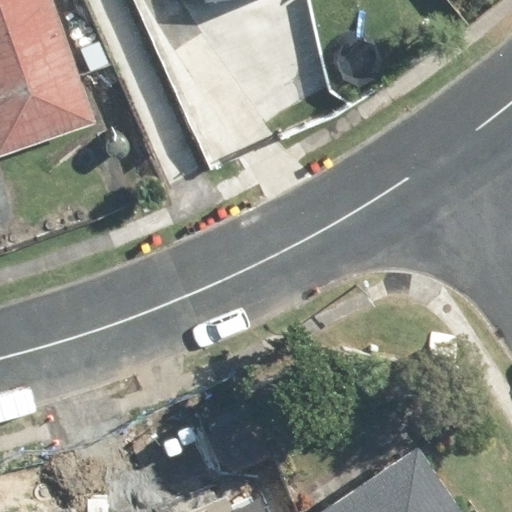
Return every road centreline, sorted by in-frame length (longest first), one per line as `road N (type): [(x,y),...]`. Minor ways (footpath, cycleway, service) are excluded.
road 1 (residential): [(438,161),(317,234),(213,284),(0,357)]
road 2 (residential): [(438,161),(511,275)]
